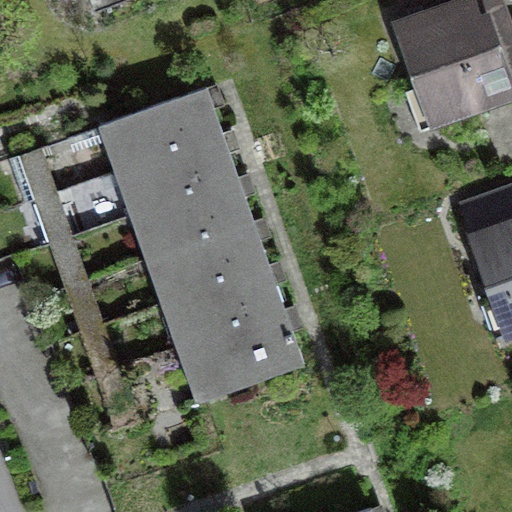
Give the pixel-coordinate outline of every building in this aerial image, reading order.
[(85,0),(92,19),(143,0),(85,0)] [(511,71),(487,0),(445,0),(389,19),(428,131),(511,101),(511,71)] [(121,176),(230,138),(211,86),(103,124),(121,176)] [(245,181),(230,138),(121,176),(136,220),(245,181)] [(43,146),(19,157),(52,236),(76,226),(43,146)] [(259,222),(245,181),(136,220),(151,261),(259,222)] [(0,228),(9,225),(0,201),(0,228)] [(511,210),(468,225),(507,340),(511,337),(511,210)] [(276,269),(259,222),(151,261),(167,307),(276,269)] [(9,225),(0,228),(0,263),(21,256),(9,225)] [(32,284),(72,268),(61,240),(21,256),(32,284)] [(84,300),(72,268),(32,284),(44,315),(84,300)] [(291,312),(276,269),(167,307),(182,350),(291,312)] [(93,325),(84,300),(44,315),(53,340),(93,325)] [(307,359),(291,312),(182,350),(199,397),(307,359)] [(104,353),(93,325),(53,340),(64,368),(104,353)] [(116,383),(104,353),(64,368),(75,398),(116,383)] [(128,415),(116,383),(75,398),(88,430),(128,415)] [(139,443),(128,415),(88,430),(98,458),(139,443)] [(150,472),(139,443),(98,458),(110,487),(150,472)] [(127,511),(160,500),(150,472),(110,487),(119,511),(127,511)] [(165,511),(160,500),(127,511),(165,511)]
